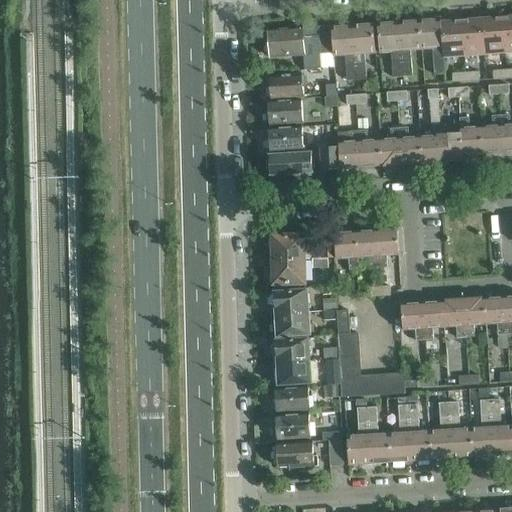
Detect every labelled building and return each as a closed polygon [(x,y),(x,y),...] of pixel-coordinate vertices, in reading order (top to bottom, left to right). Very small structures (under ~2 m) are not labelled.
[(511,17),(503,18),(505,54),(511,53),(511,17)] [(419,20),(421,50),(433,49),(435,84),(445,83),(443,58),(440,18),(419,20)] [(441,18),(440,18),(443,58),(464,57),(461,21),(441,23),(441,18)] [(503,18),(482,20),(484,55),(505,54),(503,18)] [(410,50),(421,50),(419,20),(398,21),(402,76),(412,75),(410,50)] [(482,20),(461,21),(464,57),(484,55),(482,20)] [(393,77),(402,76),(398,21),(378,23),(380,53),(391,52),(393,77)] [(374,23),(353,25),(357,80),(366,79),(365,54),(376,53),(374,23)] [(332,26),(334,53),(334,56),(345,55),(347,80),(357,80),(353,25),(332,26)] [(319,27),(320,46),(321,54),(334,53),(332,26),(319,27)] [(320,46),(319,27),(269,31),(270,44),(268,47),(268,52),(271,55),(271,58),(305,55),(305,47),(320,46)] [(507,78),(506,69),(493,70),(494,80),(507,78)] [(478,70),(465,72),(465,82),(479,80),(478,70)] [(465,82),(465,72),(453,73),(455,83),(465,82)] [(268,97),(271,99),(271,100),(304,98),(302,75),(270,77),(270,87),(267,88),(268,97)] [(327,85),(328,98),(337,97),(336,84),(327,85)] [(510,84),(499,85),(500,94),(510,94),(510,84)] [(500,94),(499,85),(490,86),(490,95),(500,94)] [(469,87),(458,88),(459,97),(469,96),(469,87)] [(459,97),(458,88),(449,89),(450,98),(459,97)] [(428,90),(429,99),(439,98),(438,89),(428,90)] [(408,91),(398,92),(398,101),(408,100),(408,91)] [(398,101),(398,92),(388,93),(388,101),(398,101)] [(358,104),(357,94),(347,95),(348,105),(358,104)] [(367,94),(357,94),(358,104),(368,104),(367,94)] [(337,97),(328,98),(326,98),(326,108),(338,107),(337,97)] [(268,102),(269,112),(267,114),(267,121),(269,123),(270,126),(303,124),(301,100),(268,102)] [(493,126),(482,127),(484,153),(504,152),(502,116),(493,117),(493,126)] [(510,116),(502,116),(504,152),(511,151),(511,124),(511,125),(510,116)] [(460,119),(461,134),(462,134),(463,155),(464,155),(484,153),(482,127),(470,127),(470,118),(460,119)] [(368,128),(367,119),(359,119),(360,129),(368,128)] [(433,136),(421,137),(423,163),(443,162),(441,126),(432,127),(433,136)] [(450,126),(441,126),(443,162),(464,161),(464,155),(463,155),(462,134),(461,134),(450,135),(450,126)] [(304,150),(302,127),(269,129),(270,139),(268,142),(268,148),(270,150),(270,152),(304,150)] [(409,128),(400,129),(403,165),(423,163),(421,137),(410,137),(409,128)] [(392,139),(380,139),(382,166),(403,165),(400,129),(391,129),(392,139)] [(368,131),(359,132),(362,167),(382,166),(380,139),(369,140),(368,131)] [(362,167),(359,132),(351,132),(351,141),(339,142),(341,169),(362,167)] [(325,136),(326,148),(339,147),(338,136),(325,136)] [(339,147),(326,148),(321,148),(321,149),(311,149),(311,153),(270,156),(270,160),(268,163),(269,170),(271,172),(271,176),(298,174),(299,177),(311,177),(311,174),(313,174),(312,156),(321,155),(322,171),(340,170),(339,147)] [(397,228),(376,230),(379,267),(388,267),(387,255),(399,254),(397,228)] [(376,230),(355,231),(357,257),(369,256),(370,268),(379,267),(376,230)] [(334,233),(336,258),(348,257),(349,269),(358,269),(357,257),(355,231),(334,233)] [(320,250),(311,250),(312,260),(329,259),(336,258),(334,233),(319,234),(320,250)] [(271,260),(305,259),(304,235),(273,236),(273,238),(270,241),(270,248),(273,250),(274,260),(271,260)] [(305,259),(271,260),(271,261),(274,261),(274,271),(271,273),(271,280),(274,282),(275,284),(305,283),(305,259)] [(329,259),(312,260),(313,269),(329,268),(329,259)] [(390,286),(380,287),(381,297),(391,296),(390,286)] [(381,297),(380,287),(371,288),(372,297),(381,297)] [(274,314),(274,315),(310,313),(309,291),(275,292),(276,295),(273,297),(273,308),(277,308),(277,314),(274,314)] [(339,292),(340,303),(350,302),(349,291),(339,292)] [(324,298),(325,311),(337,310),(336,297),(324,298)] [(504,297),(484,299),(486,324),(497,323),(498,335),(507,335),(504,297)] [(484,299),(463,300),(466,338),(475,337),(474,325),(486,324),(484,299)] [(463,300),(443,302),(445,327),(456,326),(457,338),(466,338),(463,300)] [(443,302),(422,303),(425,340),(434,340),(433,328),(445,327),(443,302)] [(425,340),(422,303),(401,304),(403,330),(415,329),(416,341),(425,340)] [(326,320),(338,319),(337,311),(337,310),(325,311),(326,320)] [(338,319),(339,335),(351,334),(349,310),(337,311),(338,319)] [(310,313),(274,315),(274,316),(277,316),(277,322),(274,322),(273,323),(273,324),(274,325),(274,332),(277,335),(277,337),(311,336),(310,313)] [(338,335),(339,345),(360,344),(359,333),(351,334),(339,335),(338,335)] [(507,335),(498,335),(499,347),(508,347),(507,335)] [(274,363),(310,362),(309,339),(276,341),(276,344),(273,346),(274,357),(277,357),(278,362),(274,363)] [(339,345),(339,355),(360,354),(360,344),(339,345)] [(339,355),(340,365),(361,364),(360,354),(339,355)] [(310,362),(274,363),(274,364),(278,364),(278,370),(275,370),(275,371),(274,371),(274,372),(274,373),(275,373),(275,381),(277,383),(277,386),(311,384),(310,362)] [(361,364),(340,365),(342,397),(363,396),(362,376),(361,364)] [(510,381),(510,371),(501,371),(501,382),(510,381)] [(404,373),(393,374),(395,395),(405,394),(404,373)] [(393,374),(383,375),(384,395),(395,395),(393,374)] [(372,375),(362,376),(363,396),(373,396),(372,375)] [(383,375),(372,375),(373,396),(384,395),(383,375)] [(469,385),(469,375),(460,376),(460,385),(469,385)] [(480,375),(469,375),(469,385),(480,384),(480,375)] [(437,377),(428,378),(428,388),(438,387),(437,377)] [(428,388),(428,378),(418,379),(418,388),(428,388)] [(324,386),(324,398),(341,397),(340,385),(324,386)] [(276,389),(276,399),(274,402),(275,408),(277,410),(277,413),(310,411),(309,387),(276,389)] [(482,426),(471,427),(473,457),(494,456),(490,401),(489,401),(488,388),(480,389),(482,426)] [(417,396),(408,397),(412,461),(432,460),(430,430),(419,430),(417,396)] [(400,431),(389,432),(391,462),(412,461),(408,397),(398,398),(400,431)] [(371,463),(367,408),(367,399),(357,400),(359,434),(348,435),(349,465),(371,463)] [(500,400),(490,401),(494,456),(511,454),(511,424),(502,425),(500,400)] [(441,429),(430,430),(432,460),(453,458),(449,402),(440,403),(441,429)] [(459,402),(449,402),(453,458),(473,457),(471,427),(461,428),(459,402)] [(377,407),(367,408),(371,463),(391,462),(389,432),(378,433),(377,407)] [(277,438),(278,440),(311,438),(309,414),(276,417),(277,427),(275,429),(275,436),(277,438)] [(323,441),(329,441),(342,440),(342,432),(323,433),(323,441)] [(342,440),(329,441),(331,466),(344,465),(342,440)] [(291,466),(291,468),(319,466),(318,456),(314,456),(313,442),(277,444),(277,450),(276,452),(276,460),(278,462),(279,467),(291,466)]
